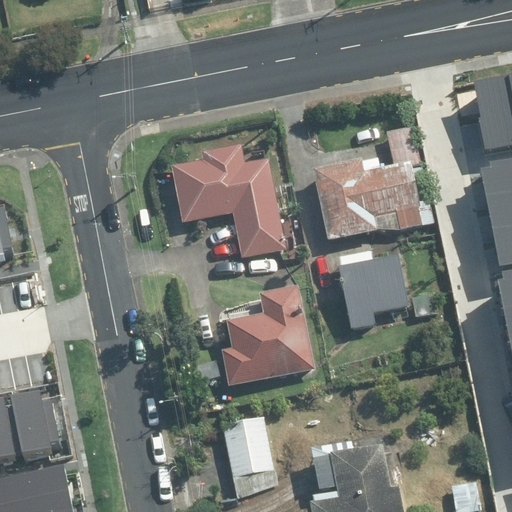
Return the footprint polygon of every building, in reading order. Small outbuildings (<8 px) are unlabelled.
[(478,118),(485,150),(511,145),(511,72),(474,80),(482,118),(478,118)] [(182,170),(191,223),(241,215),(248,260),(292,253),(277,164),(254,168),(250,149),(213,155),(214,165),(182,170)] [(511,264),(511,157),(490,161),(491,168),(482,169),(500,266),(511,264)] [(392,171),(391,164),(327,174),(337,241),(436,225),(427,166),(392,171)] [(0,261),(16,258),(3,209),(0,209),(0,261)] [(384,257),(348,263),(358,329),(383,325),(381,313),(416,308),(409,263),(385,266),(384,257)] [(511,270),(501,273),(503,278),(498,279),(511,351),(511,270)] [(243,352),(230,354),(236,388),(324,373),(309,289),(272,296),(276,321),(239,328),(243,352)] [(32,465),(68,459),(56,395),(20,401),(32,465)] [(0,471),(32,465),(20,401),(0,404),(0,471)] [(272,420),(231,426),(242,497),(283,491),(272,420)] [(397,488),(388,437),(319,449),(328,497),(318,499),(320,511),(409,511),(405,486),(397,488)] [(223,474),(195,475),(196,504),(224,503),(223,474)] [(0,491),(0,503),(1,511),(42,511),(76,506),(71,480),(0,491)] [(485,511),(484,483),(458,485),(460,511),(485,511)]
